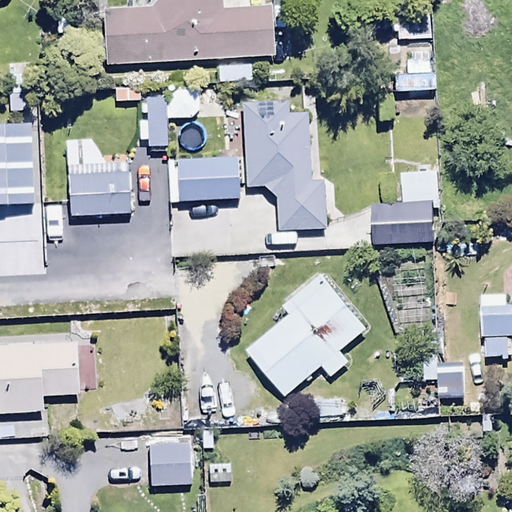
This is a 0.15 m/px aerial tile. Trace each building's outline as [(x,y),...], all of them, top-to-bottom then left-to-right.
[(157,0),(149,10),(99,12),(102,66),(271,57),(269,7),(264,7),(263,0),(157,0)] [(426,16),(387,17),(387,39),(372,47),(372,77),(431,76),(431,47),(397,47),(397,41),(426,41),(426,16)] [(38,64),(10,65),(6,65),(8,95),(39,94),(38,64)] [(178,91),(175,92),(174,93),(172,94),(171,95),(170,96),(169,97),(169,98),(168,99),(167,100),(167,102),(166,103),(166,104),(166,106),(166,107),(166,109),(166,110),(167,111),(167,113),(168,114),(168,115),(169,116),(170,117),(171,118),(172,119),(173,120),(175,121),(176,122),(177,122),(179,122),(180,123),(181,123),(183,123),(184,123),(186,122),(187,122),(188,122),(190,121),(191,120),(192,120),(193,119),(194,118),(195,117),(196,115),(197,114),(197,113),(198,112),(198,110),(198,109),(198,108),(198,106),(198,105),(198,103),(198,102),(197,101),(197,99),(196,98),(195,97),(194,96),(193,95),(192,94),(191,93),(190,92),(189,92),(187,91),(186,91),(184,90),(183,90),(182,90),(180,90),(179,91),(178,91)] [(139,105),(132,105),(133,131),(139,131),(141,170),(146,170),(147,177),(156,177),(156,170),(158,169),(158,167),(163,167),(162,152),(157,152),(156,135),(161,135),(160,105),(156,105),(156,99),(138,100),(139,105)] [(242,106),(243,188),(262,189),(272,199),(273,231),(319,230),(318,179),(304,180),(303,118),(283,118),(283,105),(242,106)] [(233,160),(173,163),(176,205),(236,201),(233,160)] [(123,164),(63,167),(67,221),(127,217),(123,164)] [(448,166),(450,202),(482,201),(480,165),(448,166)] [(286,317),(243,355),(282,400),(318,368),(328,380),(348,363),(339,352),(363,330),(315,276),(278,309),(286,317)] [(503,296),(477,297),(479,341),(484,341),(484,359),(511,357),(511,344),(511,339),(511,338),(511,292),(503,293),(503,296)] [(76,343),(0,345),(0,417),(41,417),(40,399),(77,398),(76,343)] [(340,402),(305,403),(306,421),(341,420),(340,402)] [(188,447),(148,449),(150,488),(190,486),(188,447)] [(207,466),(206,486),(229,486),(229,466),(207,466)]
